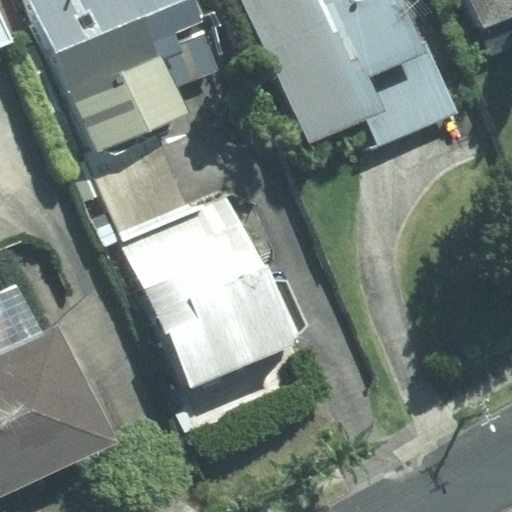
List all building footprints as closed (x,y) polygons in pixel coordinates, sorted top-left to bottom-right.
[(187,0),(19,0),(83,148),(194,101),(168,40),(199,27),(187,0)] [(237,0),(296,136),(358,110),(373,144),(453,110),(416,24),(402,29),(389,0),(237,0)] [(511,0),(463,0),(474,25),(511,8),(511,0)] [(223,196),(117,241),(177,383),(284,338),(223,196)] [(45,323),(0,345),(0,489),(102,440),(45,323)]
